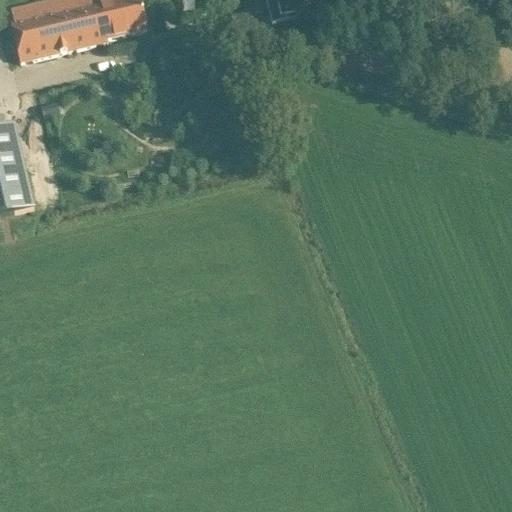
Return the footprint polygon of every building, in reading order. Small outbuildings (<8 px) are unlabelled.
[(12,26),(22,67),(108,46),(108,43),(148,34),(144,18),(140,0),(135,0),(91,11),(89,4),(82,6),(83,9),(12,26)] [(291,0),(265,0),(272,26),(297,20),(291,0)] [(327,12),(323,31),(336,33),(339,14),(327,12)] [(202,60),(94,85),(104,133),(141,125),(135,100),(207,84),(202,60)] [(58,107),(42,111),(45,121),(60,118),(58,107)] [(16,135),(0,138),(0,220),(34,212),(16,135)]
